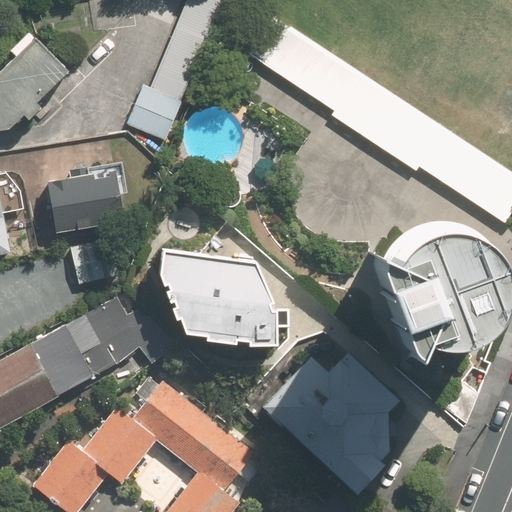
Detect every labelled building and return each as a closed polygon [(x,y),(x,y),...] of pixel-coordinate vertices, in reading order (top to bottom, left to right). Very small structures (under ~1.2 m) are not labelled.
[(179,103),(225,0),(186,0),(146,88),(143,87),(127,123),(164,140),(180,103),(179,103)] [(511,210),(511,174),(273,16),(248,54),(333,111),(330,115),(415,171),(418,166),(504,223),(511,210)] [(35,106),(66,75),(32,42),(27,36),(9,54),(14,59),(0,72),(0,133),(14,132),(14,127),(22,118),(27,123),(39,111),(35,106)] [(55,235),(122,224),(117,194),(125,193),(121,165),(69,174),(70,180),(46,184),(55,235)] [(231,187),(229,187),(227,187),(225,188),(224,189),(222,189),(221,191),(220,192),(219,194),(219,196),(219,197),(219,200),(219,201),(220,203),(221,204),(222,206),(224,206),(226,208),(227,208),(229,208),(231,208),(233,207),(234,207),(236,206),(237,204),(238,203),(239,201),(239,199),(239,198),(239,196),(239,194),(238,193),(237,191),(236,190),(234,188),(232,187),(231,187)] [(410,352),(416,336),(421,338),(431,341),(441,342),(451,341),(462,338),(471,334),(479,328),(486,321),(492,312),(497,303),(499,293),(500,282),(499,272),(497,262),(492,253),(487,244),(479,237),(471,232),(461,227),(451,225),(441,224),(431,224),(421,227),(411,231),(403,237),(396,244),(390,253),(387,258),(371,251),(382,280),(382,282),(383,293),(386,303),(390,312),(396,320),(399,325),(410,352)] [(106,239),(70,248),(79,285),(115,277),(106,239)] [(162,248),(158,273),(162,283),(165,290),(169,300),(171,306),(176,317),(183,334),(205,337),(207,337),(206,338),(206,341),(237,345),(238,341),(248,341),(252,342),(251,347),(275,347),(276,336),(275,329),(285,329),(288,329),(288,310),(274,310),(253,260),(162,248)] [(0,442),(6,439),(0,428),(0,423),(119,360),(141,342),(154,359),(177,340),(121,289),(0,353),(0,442)] [(397,404),(346,357),(328,377),(310,361),(264,411),(357,497),(383,469),(378,464),(386,455),(384,419),(397,404)] [(252,453),(162,381),(131,420),(116,408),(82,452),(68,440),(32,487),(63,511),(77,511),(108,474),(121,484),(155,440),(197,474),(167,511),(229,511),(236,504),(221,492),(252,453)] [(356,511),(336,493),(317,511),(356,511)]
